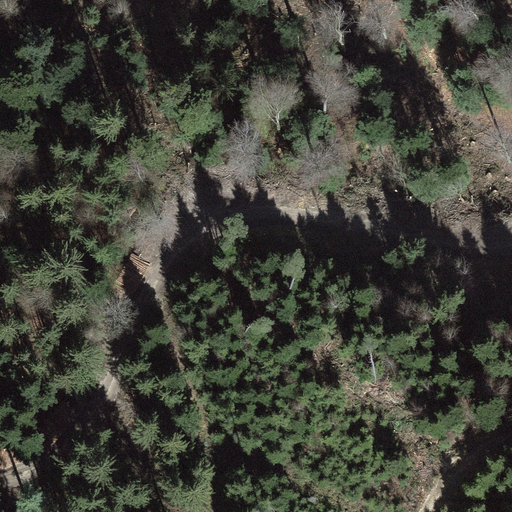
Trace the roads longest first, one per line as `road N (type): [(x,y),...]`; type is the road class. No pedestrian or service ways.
road 1 (track): [(511,243),(266,207),(206,222),(152,278),(112,379),(79,431),(0,480)]
road 2 (track): [(511,431),(467,458),(427,511)]
